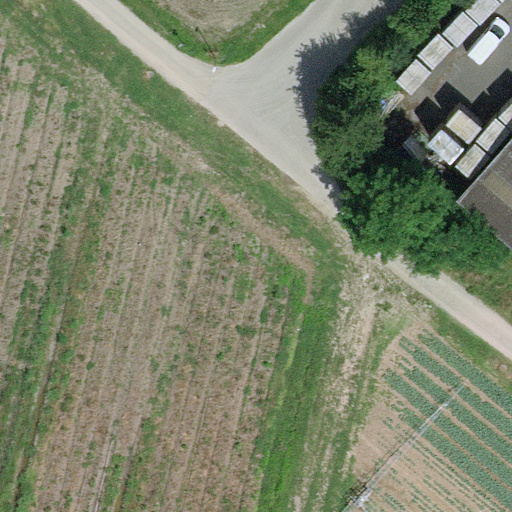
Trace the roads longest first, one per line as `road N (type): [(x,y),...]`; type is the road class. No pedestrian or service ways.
road 1 (track): [(511,342),(113,0)]
road 2 (residential): [(242,108),(360,0)]
